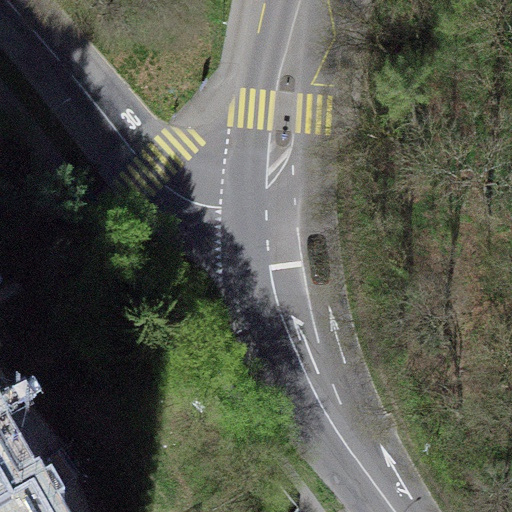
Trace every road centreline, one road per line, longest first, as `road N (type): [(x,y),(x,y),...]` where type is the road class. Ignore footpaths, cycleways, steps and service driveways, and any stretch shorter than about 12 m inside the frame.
road 1 (residential): [(277,231),(188,197),(149,169),(2,0)]
road 2 (tertiary): [(277,231),(294,333),(313,380),(399,511)]
road 3 (tertiary): [(298,0),(277,231)]
